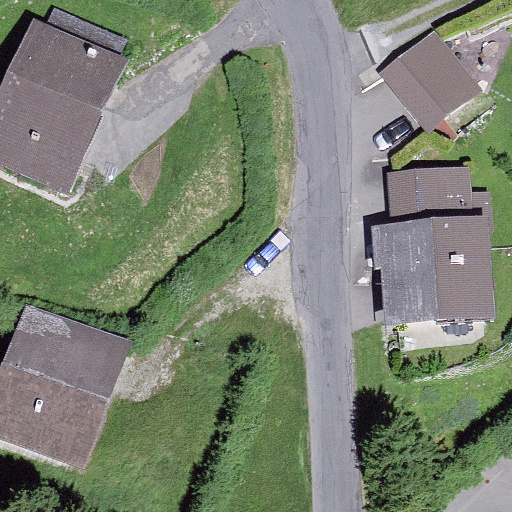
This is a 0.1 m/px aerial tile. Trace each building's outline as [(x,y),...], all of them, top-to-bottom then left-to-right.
[(470,90),(433,41),(386,77),(423,126),(470,90)] [(0,171),(57,202),(105,113),(102,112),(117,84),(56,51),(0,150),(0,171)] [(464,176),(397,181),(403,240),(470,235),(464,176)] [(403,240),(374,242),(374,245),(395,243),(402,317),(393,318),(393,320),(480,311),(473,235),(470,235),(403,240)] [(102,360),(89,355),(86,363),(25,342),(0,412),(0,440),(65,463),(102,360)]
